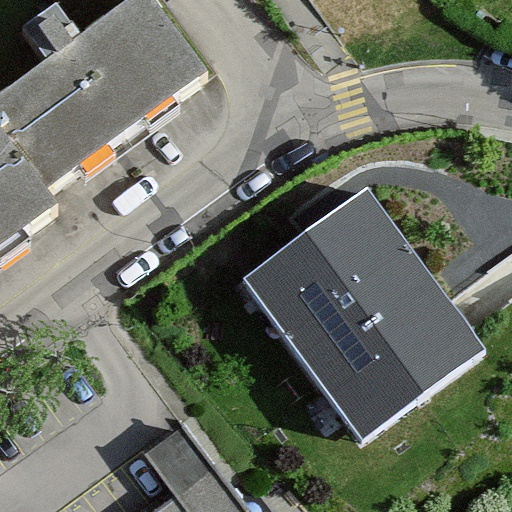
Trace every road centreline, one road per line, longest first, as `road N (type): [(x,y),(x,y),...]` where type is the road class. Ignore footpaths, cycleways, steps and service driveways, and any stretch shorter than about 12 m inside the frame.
road 1 (residential): [(0,335),(286,133)]
road 2 (residential): [(511,119),(415,107),(354,111),(286,133)]
road 3 (residential): [(223,0),(271,80),(286,133)]
